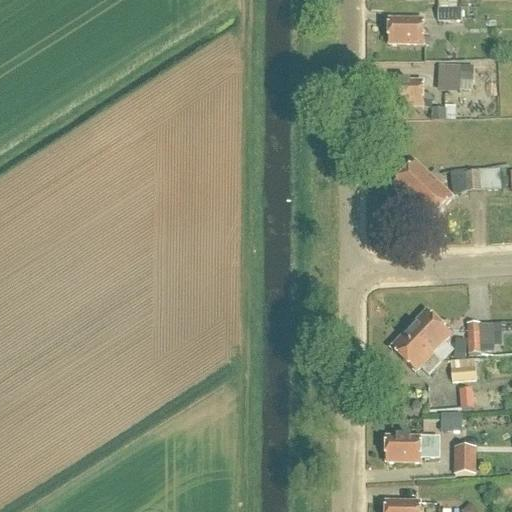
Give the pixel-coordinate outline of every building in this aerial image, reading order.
[(437,12),(438,25),(462,25),(462,11),(437,12)] [(390,24),(389,50),(424,50),(424,49),(432,49),(432,42),(424,42),(424,24),(390,24)] [(460,70),(460,85),(474,85),(474,70),(460,70)] [(389,112),(423,112),(423,111),(432,112),(432,99),(423,99),(424,86),(389,86),(389,112)] [(431,112),(431,125),(446,125),(446,112),(431,112)] [(416,167),(392,192),(411,209),(441,178),(435,173),(430,179),(416,167)] [(466,177),(466,196),(481,195),(481,194),(502,193),(501,173),(480,174),(480,177),(466,177)] [(440,189),(446,183),(441,178),(411,209),(429,227),(453,202),(440,189)] [(427,315),(408,335),(441,367),(454,354),(446,346),(452,339),(427,315)] [(467,328),(469,359),(483,358),(480,327),(467,328)] [(408,335),(391,352),(416,377),(420,372),(429,380),(441,367),(408,335)] [(477,366),(453,367),(454,387),(478,386),(477,366)] [(474,413),(473,394),(461,395),(462,414),(474,413)] [(387,441),(386,467),(421,468),(421,462),(439,462),(439,442),(387,441)] [(476,480),(476,453),(455,452),(454,480),(476,480)]
